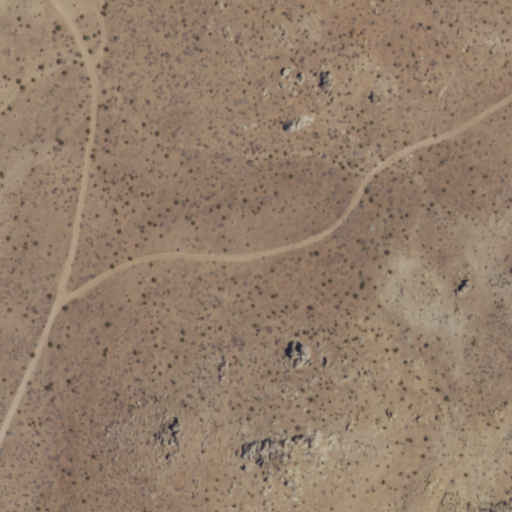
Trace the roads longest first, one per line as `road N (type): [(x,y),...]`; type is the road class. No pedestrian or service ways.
road 1 (track): [(59,302),(147,256),(257,257),(328,234),(384,158),(511,91)]
road 2 (track): [(0,443),(59,302),(89,159),(91,65),(56,0)]
